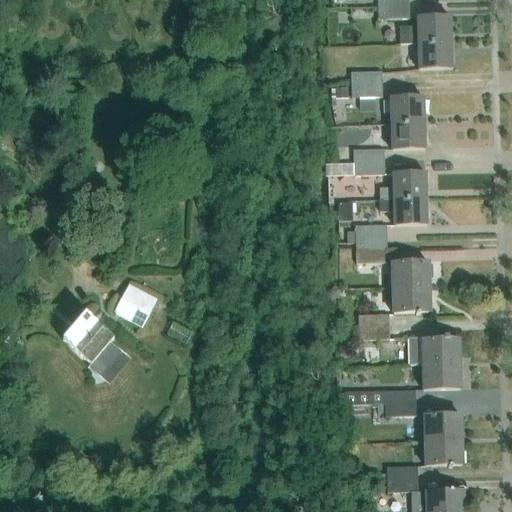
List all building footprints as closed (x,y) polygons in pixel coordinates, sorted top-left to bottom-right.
[(376,0),(377,10),(408,9),(407,0),(376,0)] [(408,22),(408,9),(377,10),(377,22),(408,22)] [(416,47),(449,46),(448,20),(415,21),(415,29),(397,30),(398,48),(416,47)] [(449,46),(416,47),(417,73),(450,72),(449,46)] [(179,74),(199,72),(198,59),(178,61),(179,74)] [(350,89),(381,88),(380,74),(350,75),(350,89)] [(381,88),(350,89),(350,101),(381,100),(381,88)] [(335,102),(348,102),(347,90),(335,90),(335,102)] [(389,102),(390,127),(422,127),(422,101),(389,102)] [(422,127),(390,127),(390,153),(423,152),(422,127)] [(352,166),(382,165),(382,153),(352,154),(352,166)] [(382,165),(352,166),(352,178),(382,178),(382,165)] [(391,177),(392,203),(424,202),(423,176),(391,177)] [(425,228),(424,202),(392,203),(379,203),(379,215),(392,214),(393,229),(425,228)] [(384,229),(353,229),(353,242),(385,241),(384,229)] [(353,254),(385,253),(385,241),(353,242),(353,254)] [(385,253),(353,254),(354,267),(385,266),(385,253)] [(390,266),(391,291),(427,290),(426,265),(390,266)] [(156,301),(128,287),(113,315),(142,330),(156,301)] [(427,290),(391,291),(391,316),(427,315),(427,290)] [(113,340),(85,315),(62,342),(90,366),(94,362),(105,372),(121,353),(110,344),(113,340)] [(356,331),(387,331),(387,319),(356,319),(356,331)] [(387,331),(356,331),(356,344),(387,344),(387,331)] [(420,368),(420,369),(457,367),(456,342),(421,343),(421,340),(406,341),(406,368),(420,368)] [(457,367),(420,369),(421,393),(458,392),(457,367)] [(383,396),(383,408),(414,408),(414,395),(383,396)] [(460,398),(423,400),(424,407),(461,406),(460,398)] [(414,420),(414,408),(383,408),(384,420),(414,420)] [(422,419),(423,445),(460,444),(459,418),(422,419)] [(460,444),(423,445),(423,470),(461,469),(460,444)] [(385,485),(415,484),(415,471),(385,471),(385,485)] [(415,484),(385,485),(385,496),(409,495),(416,495),(415,484)] [(461,511),(461,494),(424,495),(416,495),(409,495),(409,511),(461,511)]
